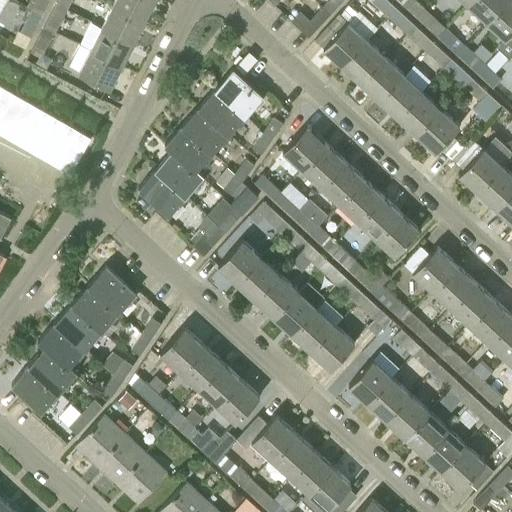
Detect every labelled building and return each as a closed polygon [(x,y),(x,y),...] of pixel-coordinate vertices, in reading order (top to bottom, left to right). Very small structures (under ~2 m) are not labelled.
[(50,0),(29,0),(28,1),(33,4),(31,8),(43,15),(50,0)] [(56,0),(55,3),(66,9),(70,0),(56,0)] [(154,0),(105,0),(113,4),(145,19),(154,0)] [(327,0),(322,5),(330,13),(342,0),(327,0)] [(370,0),(388,16),(396,7),(388,0),(370,0)] [(427,10),(416,0),(401,0),(400,2),(419,19),(427,10)] [(505,0),(471,0),(468,3),(486,21),(505,0)] [(497,47),(499,48),(485,64),(494,71),(507,56),(509,58),(511,55),(511,0),(505,0),(486,21),(506,38),(497,47)] [(66,9),(55,3),(43,25),(55,31),(66,9)] [(145,19),(113,4),(102,26),(133,42),(145,19)] [(322,5),(309,20),(299,10),(290,20),(308,37),(330,13),(322,5)] [(396,7),(388,16),(406,33),(414,24),(396,7)] [(43,15),(31,8),(20,30),(11,26),(5,37),(25,48),(43,15)] [(446,27),(427,10),(419,19),(437,37),(446,27)] [(342,65),(366,39),(347,21),(323,47),(342,65)] [(414,24),(406,33),(425,50),(433,41),(414,24)] [(55,31),(43,25),(26,58),(46,68),(52,58),(43,53),(55,31)] [(102,26),(90,49),(122,64),(133,42),(102,26)] [(446,27),(437,37),(456,54),(465,45),(446,27)] [(385,56),(366,39),(342,65),(361,82),(385,56)] [(433,41),(425,50),(443,67),(451,58),(433,41)] [(90,49),(80,44),(68,67),(110,88),(122,64),(90,49)] [(465,45),(456,54),(492,87),(500,78),(465,45)] [(385,56),(361,82),(379,99),(403,74),(385,56)] [(470,75),(451,58),(443,67),(461,84),(470,75)] [(216,87),(247,115),(264,96),(233,68),(216,87)] [(403,74),(379,99),(398,116),(422,91),(403,74)] [(487,92),(470,75),(461,84),(479,101),(487,92)] [(216,87),(199,105),(230,133),(247,115),(216,87)] [(440,108),(422,91),(398,116),(416,134),(440,108)] [(487,92),(479,101),(479,112),(488,120),(502,105),(487,92)] [(199,105),(182,124),(213,152),(230,133),(199,105)] [(459,126),(440,108),(416,134),(435,152),(459,126)] [(263,130),(272,137),(282,122),(273,116),(263,130)] [(213,152),(182,124),(165,143),(172,150),(173,149),(196,170),(197,169),(213,152)] [(302,168),(326,142),(307,125),(283,150),(302,168)] [(272,137),(263,130),(252,148),(261,153),(272,137)] [(497,134),(489,142),(502,157),(511,150),(497,134)] [(344,159),(326,142),(302,168),(320,185),(344,159)] [(478,191),(502,165),(483,147),(459,173),(478,191)] [(173,149),(172,150),(156,167),(186,195),(204,176),(197,169),(196,170),(173,149)] [(245,157),(234,172),(243,179),(254,164),(245,157)] [(344,159),(320,185),(339,202),(363,177),(344,159)] [(511,174),(502,165),(478,191),(496,208),(511,191),(511,174)] [(186,195),(156,167),(139,186),(169,214),(186,195)] [(243,179),(234,172),(228,179),(223,187),(222,187),(231,194),(243,179)] [(273,200),(281,191),(261,173),(253,181),(273,200)] [(223,187),(228,179),(225,176),(221,174),(218,177),(215,181),(219,184),(223,187)] [(363,177),(339,202),(357,220),(381,194),(363,177)] [(247,185),(230,204),(241,214),(258,195),(247,185)] [(299,208),(281,191),(273,200),(291,217),(299,208)] [(511,191),(496,208),(511,222),(511,191)] [(381,194),(357,220),(376,237),(400,211),(381,194)] [(281,233),(289,224),(263,199),(248,215),(257,223),(264,216),(281,233)] [(318,225),(299,208),(291,217),(310,234),(318,225)] [(0,261),(4,254),(0,251),(0,237),(11,216),(0,210),(0,261)] [(229,210),(217,223),(225,230),(237,217),(229,210)] [(400,211),(376,237),(395,255),(419,229),(400,211)] [(225,230),(217,223),(204,238),(212,245),(225,230)] [(308,241),(289,224),(281,233),(300,250),(308,241)] [(337,242),(318,225),(310,234),(328,251),(337,242)] [(236,282),(260,256),(241,239),(217,265),(236,282)] [(308,241),(300,250),(318,267),(327,258),(308,241)] [(337,242),(328,251),(347,269),(355,260),(337,242)] [(432,289),(456,263),(436,245),(412,271),(432,289)] [(260,256),(236,282),(255,299),(279,273),(260,256)] [(345,275),(327,258),(318,267),(336,284),(345,275)] [(355,260),(347,269),(373,293),(388,277),(379,268),(372,275),(355,260)] [(474,280),(456,263),(432,289),(450,306),(474,280)] [(90,284),(120,311),(136,293),(106,265),(90,284)] [(297,290),(279,273),(255,299),(274,316),(297,290)] [(364,293),(345,275),(336,284),(355,302),(364,293)] [(493,297),(474,280),(450,306),(469,323),(493,297)] [(297,290),(274,316),(292,333),(316,307),(315,306),(324,296),(307,281),(298,291),(297,290)] [(120,311),(90,284),(73,302),(103,329),(120,311)] [(402,320),(411,311),(400,301),(404,297),(395,289),(383,302),(402,320)] [(364,293),(355,302),(373,319),(366,326),(375,334),(391,318),(364,293)] [(511,315),(493,297),(469,323),(487,340),(511,315)] [(73,302),(56,320),(86,348),(103,329),(73,302)] [(335,324),(316,307),(292,333),(311,350),(335,324)] [(411,311),(402,320),(421,337),(429,328),(411,311)] [(511,350),(511,315),(487,340),(506,358),(511,350)] [(151,316),(141,331),(143,332),(151,337),(160,323),(151,316)] [(86,348),(56,320),(39,339),(46,346),(46,345),(69,366),(86,348)] [(354,342),(335,324),(311,350),(330,368),(354,342)] [(180,369),(203,343),(185,326),(161,352),(180,369)] [(410,354),(419,345),(401,327),(392,337),(410,354)] [(448,346),(429,328),(421,337),(439,355),(448,346)] [(143,332),(141,331),(130,348),(139,354),(151,337),(143,332)] [(203,343),(180,369),(199,386),(222,361),(203,343)] [(46,345),(46,346),(30,363),(60,391),(76,373),(69,366),(46,345)] [(438,362),(419,345),(410,354),(429,371),(438,362)] [(466,363),(448,346),(439,355),(458,372),(466,363)] [(123,358),(113,373),(122,379),(132,364),(123,358)] [(367,402),(391,376),(372,358),(348,384),(367,402)] [(241,378),(222,361),(199,386),(217,404),(241,378)] [(438,362),(429,371),(447,388),(456,379),(438,362)] [(60,391),(30,363),(12,382),(43,410),(60,391)] [(485,380),(466,363),(458,372),(477,389),(485,380)] [(105,384),(114,369),(106,364),(97,378),(105,384)] [(122,379),(113,373),(102,390),(111,396),(122,379)] [(150,402),(158,393),(138,375),(130,384),(150,402)] [(391,376),(367,402),(386,419),(410,393),(391,376)] [(241,378),(217,404),(237,421),(260,395),(241,378)] [(456,379),(447,388),(466,406),(475,396),(456,379)] [(485,380),(477,389),(503,413),(511,403),(511,392),(509,390),(502,396),(485,380)] [(126,391),(118,400),(127,408),(135,399),(126,391)] [(177,410),(158,393),(150,402),(169,420),(177,410)] [(410,393),(386,419),(404,436),(428,410),(410,393)] [(475,396),(466,406),(485,423),(493,413),(475,396)] [(82,411),(90,418),(102,406),(93,398),(82,411)] [(196,427),(177,410),(169,420),(187,437),(196,427)] [(447,427),(428,410),(404,436),(423,453),(447,427)] [(90,418),(82,411),(68,426),(76,433),(90,418)] [(97,463),(125,432),(104,413),(76,444),(97,463)] [(511,449),(511,430),(493,413),(485,423),(503,440),(496,447),(505,456),(511,449)] [(276,414),(268,423),(259,415),(237,438),(247,447),(253,440),(272,457),(295,431),(276,414)] [(156,420),(151,425),(152,432),(156,436),(164,428),(156,420)] [(213,443),(196,427),(187,437),(214,461),(230,445),(220,436),(213,443)] [(447,427),(423,453),(442,470),(465,444),(447,427)] [(314,449),(295,431),(272,457),(290,475),(314,449)] [(125,432),(97,463),(118,482),(146,451),(125,432)] [(465,444),(442,470),(461,488),(485,462),(465,444)] [(333,466),(314,449),(290,475),(309,492),(333,466)] [(146,451),(118,482),(139,501),(167,470),(166,470),(171,465),(159,454),(154,459),(146,451)] [(183,469),(188,474),(196,467),(190,462),(183,469)] [(493,478),(502,485),(511,474),(511,469),(506,464),(493,478)] [(244,488),(252,479),(238,466),(230,475),(244,488)] [(333,466),(309,492),(328,509),(352,483),(333,466)] [(502,485),(493,478),(481,492),(489,499),(502,485)] [(252,479),(244,488),(263,505),(271,496),(252,479)] [(160,511),(196,511),(208,499),(187,480),(159,511),(160,511)] [(288,511),(271,496),(263,505),(269,511),(288,511)] [(387,511),(372,497),(357,511),(387,511)] [(222,511),(208,499),(196,511),(222,511)] [(18,511),(6,501),(0,507),(0,511),(18,511)]
